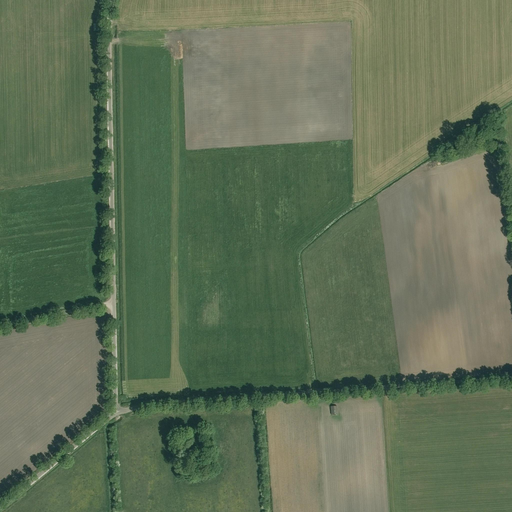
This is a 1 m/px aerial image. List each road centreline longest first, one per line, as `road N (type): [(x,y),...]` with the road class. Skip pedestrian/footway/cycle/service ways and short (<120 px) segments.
road 1 (unclassified): [(117,413),(150,404),(511,378)]
road 2 (unclassified): [(113,304),(112,0)]
road 3 (unclassified): [(0,507),(117,413)]
